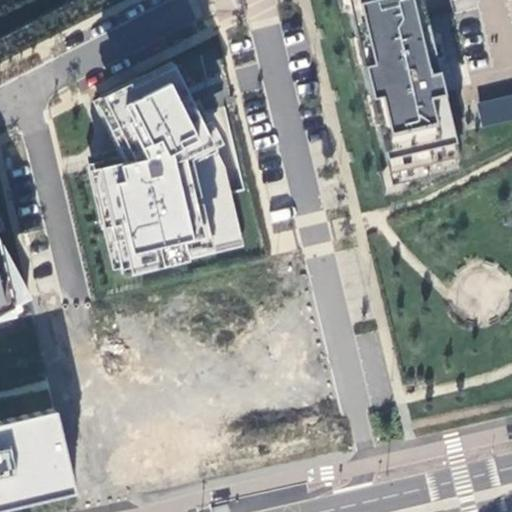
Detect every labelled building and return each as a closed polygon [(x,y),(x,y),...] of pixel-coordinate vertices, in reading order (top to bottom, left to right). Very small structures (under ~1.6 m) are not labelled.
[(343,0),(383,182),(465,165),(425,0),(343,0)] [(93,162),(116,267),(254,238),(230,136),(185,62),(104,105),(126,155),(93,162)] [(511,94),(478,99),(481,123),(511,119),(511,94)] [(0,253),(0,321),(14,319),(11,309),(26,300),(0,253)] [(0,509),(72,492),(51,410),(0,421),(0,509)]
